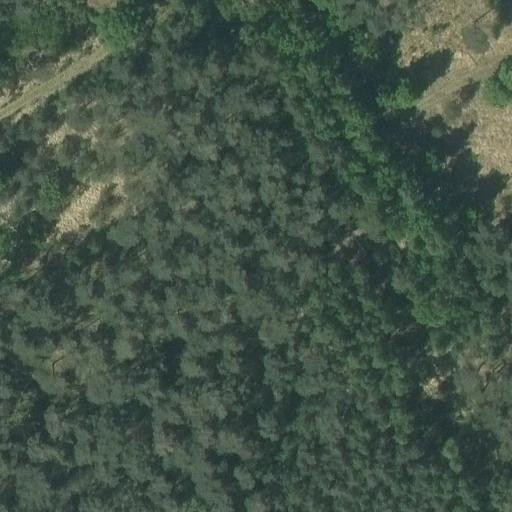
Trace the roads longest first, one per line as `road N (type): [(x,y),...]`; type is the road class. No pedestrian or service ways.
road 1 (track): [(511,324),(308,0)]
road 2 (track): [(0,115),(178,0)]
